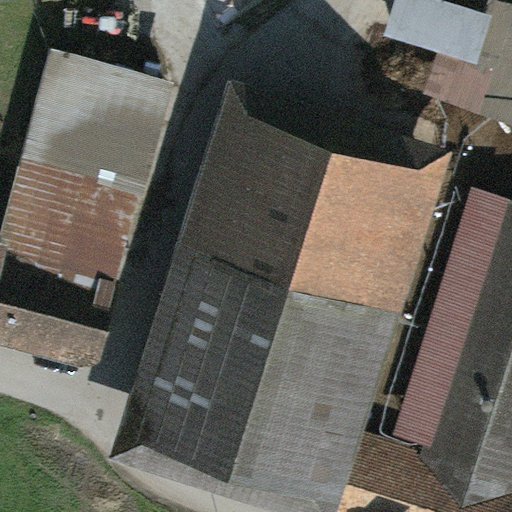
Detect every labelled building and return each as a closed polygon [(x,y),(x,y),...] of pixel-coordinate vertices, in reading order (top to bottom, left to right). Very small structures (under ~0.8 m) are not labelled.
[(393,0),(382,38),(479,67),(495,15),(443,0),(393,0)] [(166,72),(53,41),(0,232),(0,234),(114,265),(166,72)] [(442,162),(223,95),(119,433),(338,500),(442,162)] [(511,511),(511,203),(497,199),(425,442),(368,426),(342,511),(511,511)] [(104,279),(0,249),(0,344),(80,367),(104,279)]
